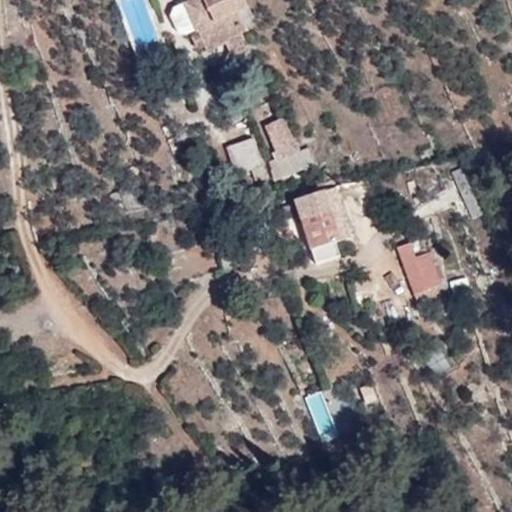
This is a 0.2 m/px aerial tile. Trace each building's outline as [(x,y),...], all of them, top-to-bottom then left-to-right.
[(230,18),(206,27),(213,46),(238,39),(230,18)] [(288,111),(261,122),(284,175),(310,164),(288,111)] [(228,142),(237,169),(266,159),(256,133),(228,142)] [(318,215),(289,222),(298,253),(328,246),(318,215)] [(256,227),(241,231),(248,252),(262,249),(256,227)] [(221,246),(205,249),(209,261),(224,258),(221,246)] [(403,249),(389,253),(401,302),(416,298),(403,249)] [(322,437),(363,426),(351,381),(310,392),(322,437)]
